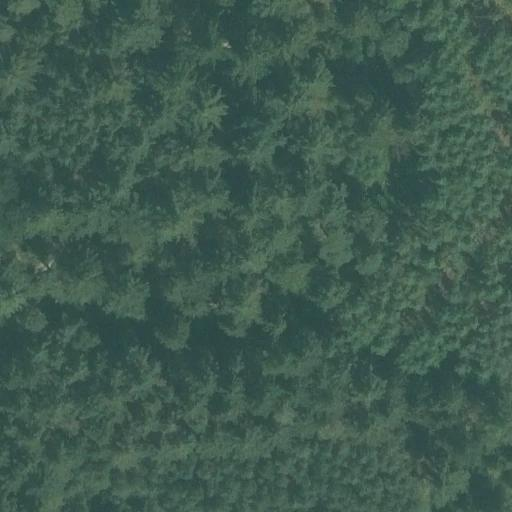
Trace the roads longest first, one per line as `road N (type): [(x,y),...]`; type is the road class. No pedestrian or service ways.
road 1 (track): [(0,251),(21,277),(90,321),(163,339),(248,327),(319,288),(376,226),(396,155),(394,82),(372,0)]
road 2 (track): [(254,0),(0,303)]
